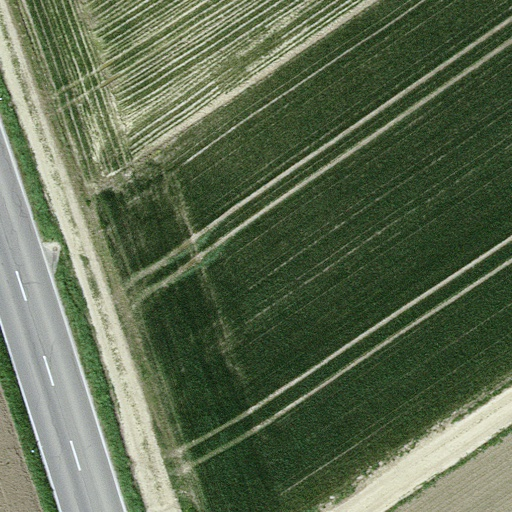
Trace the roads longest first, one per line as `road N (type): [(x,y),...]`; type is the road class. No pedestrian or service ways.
road 1 (tertiary): [(94,511),(0,221)]
road 2 (track): [(346,511),(511,400)]
